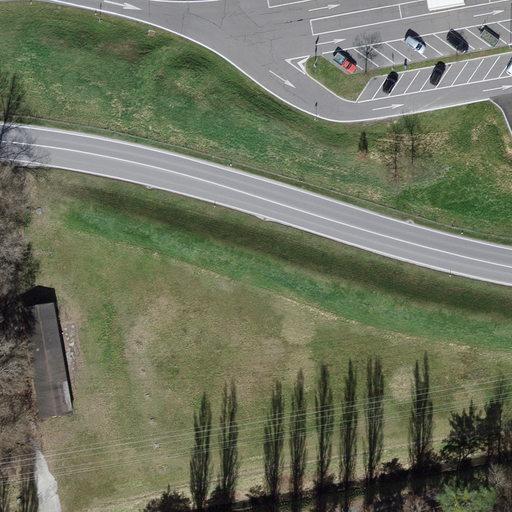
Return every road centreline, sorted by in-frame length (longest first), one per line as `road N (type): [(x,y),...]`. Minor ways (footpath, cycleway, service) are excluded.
road 1 (tertiary): [(0,141),(160,171),(511,267)]
road 2 (track): [(46,511),(9,307),(17,143)]
